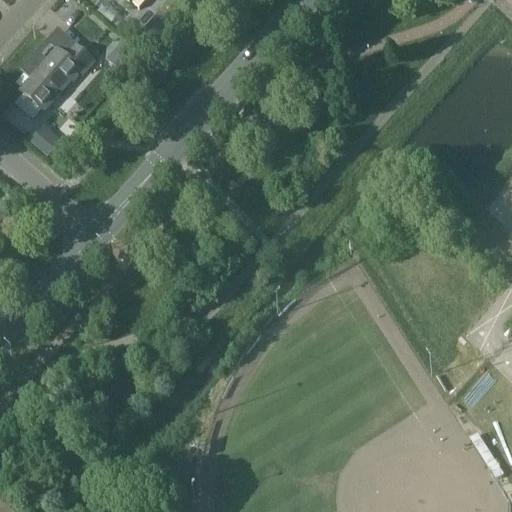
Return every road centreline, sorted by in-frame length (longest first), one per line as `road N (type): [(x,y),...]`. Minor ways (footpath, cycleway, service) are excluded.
road 1 (tertiary): [(97,234),(306,0)]
road 2 (tertiary): [(0,344),(97,234)]
road 3 (residential): [(97,234),(0,150)]
